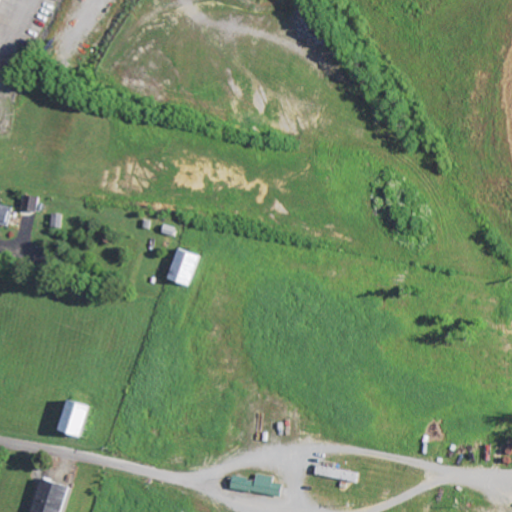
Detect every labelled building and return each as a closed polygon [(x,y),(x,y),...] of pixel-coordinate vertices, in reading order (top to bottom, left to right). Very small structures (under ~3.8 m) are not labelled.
[(43,198),(29,195),(25,209),(39,212),(43,198)] [(207,255),(187,247),(175,278),(196,286),(207,255)] [(69,431),(89,436),(97,404),(76,399),(69,431)] [(238,476),(236,488),(285,497),(287,484),(277,483),(278,477),(260,473),(259,480),(238,476)] [(64,511),(73,485),(47,477),(36,511),(64,511)]
